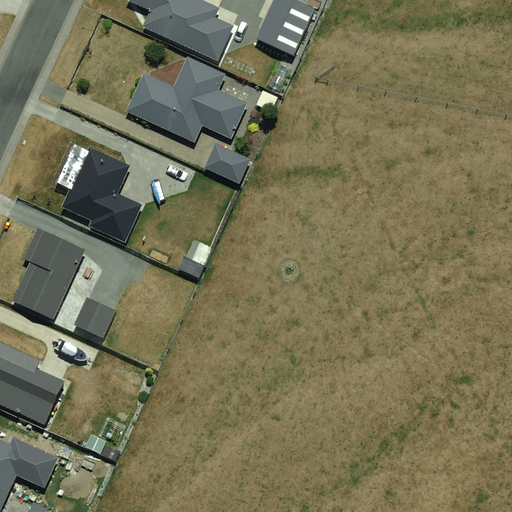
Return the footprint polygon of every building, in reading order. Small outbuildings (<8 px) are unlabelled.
[(125,0),(149,12),(142,27),(217,61),(233,26),(215,18),(219,9),(199,0),(125,0)] [(296,0),(273,0),(256,38),(292,55),(314,8),(296,0)] [(143,73),(126,111),(194,142),(202,125),(232,139),(248,103),(218,89),(225,74),(188,57),(174,87),(143,73)] [(240,183),(250,159),(215,144),(205,168),(240,183)] [(88,146),(60,207),(91,221),(89,226),(124,242),(142,205),(117,193),(130,165),(88,146)] [(30,262),(13,299),(54,318),(85,250),(37,228),(23,259),(30,262)] [(87,297),(74,323),(103,337),(116,311),(87,297)] [(0,341),(0,404),(44,425),(64,382),(36,369),(40,360),(0,341)] [(10,444),(0,439),(0,509),(16,474),(45,487),(58,458),(13,437),(10,444)]
